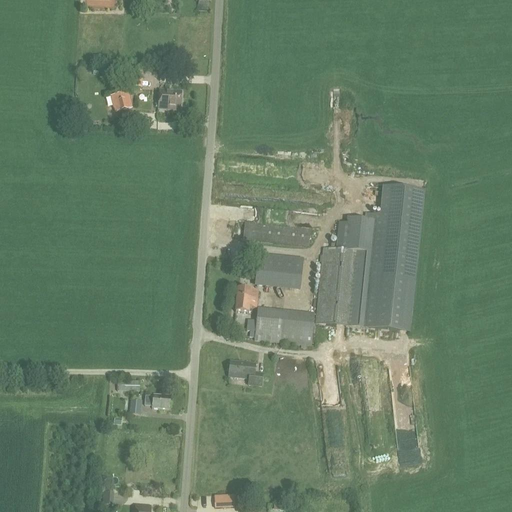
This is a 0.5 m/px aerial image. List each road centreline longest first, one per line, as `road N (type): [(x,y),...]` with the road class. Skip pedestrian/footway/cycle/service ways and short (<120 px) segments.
road 1 (unclassified): [(184,511),(218,0)]
road 2 (unknown): [(203,240),(314,251),(329,222),(338,143)]
